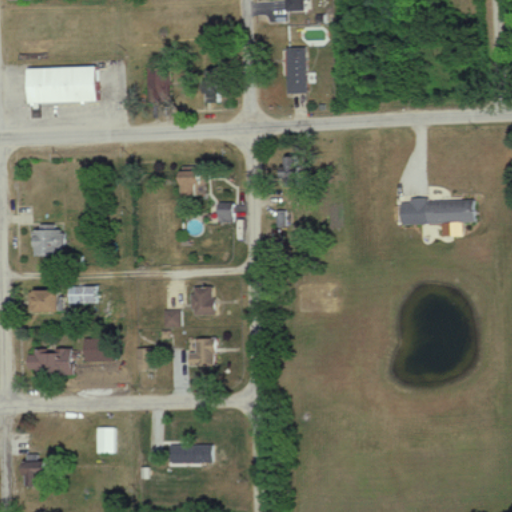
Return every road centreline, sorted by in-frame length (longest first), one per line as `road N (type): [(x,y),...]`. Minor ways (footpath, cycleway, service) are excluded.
road 1 (residential): [(511,110),(0,139)]
road 2 (residential): [(258,511),(249,128)]
road 3 (residential): [(9,403),(0,139)]
road 4 (residential): [(255,399),(0,403)]
road 5 (residential): [(249,128),(245,0)]
